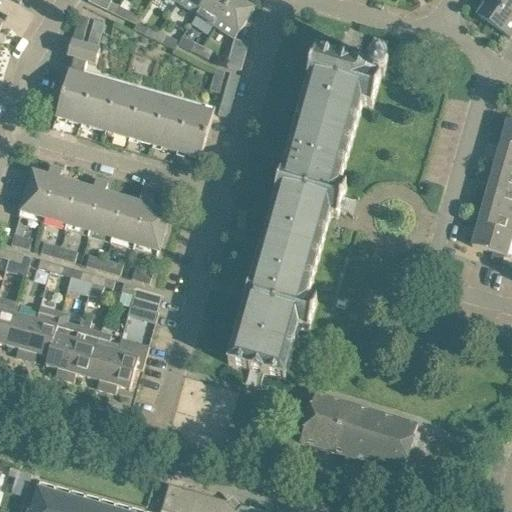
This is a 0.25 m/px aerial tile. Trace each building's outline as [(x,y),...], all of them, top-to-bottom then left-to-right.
[(90,0),(88,4),(116,17),(120,8),(111,4),(112,0),(90,0)] [(206,0),(179,0),(177,4),(196,16),(206,0)] [(215,28),(233,0),(206,0),(196,16),(215,28)] [(254,11),(237,0),(233,0),(215,28),(234,41),(226,68),(241,72),(248,45),(235,41),(254,11)] [(511,0),(488,0),(477,17),(506,36),(511,26),(511,0)] [(116,17),(125,22),(136,27),(141,18),(120,8),(116,17)] [(93,80),(83,77),(87,64),(96,67),(100,53),(96,52),(104,25),(94,22),(86,49),(82,47),(89,21),(79,18),(68,59),(75,61),(71,74),(69,73),(56,119),(80,126),(93,80)] [(144,38),(154,42),(157,34),(148,29),(144,38)] [(154,42),(163,46),(176,53),(180,44),(157,34),(154,42)] [(199,57),(203,49),(194,44),(190,53),(199,57)] [(199,57),(208,62),(212,53),(203,49),(199,57)] [(316,53),(249,290),(228,365),(285,382),(299,331),(309,334),(317,304),(307,301),(331,218),(338,221),(347,189),(340,187),(362,107),(372,110),(381,80),(384,81),(389,65),(373,60),(371,68),(316,53)] [(222,84),(225,74),(216,71),(213,82),(222,84)] [(236,88),(239,78),(230,75),(227,86),(236,88)] [(104,133),(117,87),(93,80),(80,126),(104,133)] [(219,95),(222,84),(213,82),(210,92),(219,95)] [(224,96),(233,99),(236,88),(227,86),(224,96)] [(141,94),(117,87),(104,133),(128,140),(141,94)] [(152,147),(166,101),(141,94),(128,140),(152,147)] [(221,107),(230,109),(233,99),(224,96),(221,107)] [(190,108),(166,101),(152,147),(176,154),(190,108)] [(221,107),(218,117),(227,120),(230,109),(221,107)] [(176,154),(200,161),(215,110),(214,109),(212,114),(190,108),(176,154)] [(511,123),(507,122),(501,143),(511,146),(511,123)] [(511,146),(501,143),(495,164),(511,168),(511,146)] [(511,168),(495,164),(489,185),(511,191),(511,168)] [(49,178),(33,173),(19,219),(42,226),(54,185),(47,183),(49,178)] [(62,187),(54,185),(42,226),(65,233),(79,187),(63,182),(62,187)] [(511,191),(489,185),(484,206),(511,213),(511,191)] [(65,233),(88,240),(100,199),(93,196),(94,191),(79,187),(65,233)] [(107,201),(100,199),(88,240),(111,246),(125,200),(109,196),(107,201)] [(111,246),(134,253),(146,212),(138,210),(140,205),(125,200),(111,246)] [(511,213),(484,206),(478,226),(511,236),(511,213)] [(153,214),(146,212),(134,253),(157,260),(171,214),(154,209),(153,214)] [(472,248),(504,257),(507,258),(511,240),(511,236),(478,226),(472,248)] [(17,228),(14,236),(11,247),(20,250),(23,239),(22,239),(25,230),(17,228)] [(20,250),(28,252),(32,242),(23,239),(20,250)] [(49,258),(52,247),(44,245),(41,256),(49,258)] [(52,247),(49,258),(58,260),(61,250),(52,247)] [(11,253),(3,251),(0,250),(0,259),(9,262),(11,253)] [(58,260),(66,263),(69,252),(61,250),(58,260)] [(66,263),(75,265),(78,255),(69,252),(66,263)] [(11,253),(9,262),(21,266),(24,257),(11,253)] [(86,269),(95,271),(98,260),(89,258),(86,269)] [(106,263),(98,260),(95,271),(103,273),(106,263)] [(50,274),(53,265),(40,262),(38,270),(50,274)] [(103,273),(112,276),(115,265),(106,263),(103,273)] [(53,265),(50,274),(48,282),(60,286),(65,269),(53,265)] [(123,268),(115,265),(112,276),(120,278),(123,268)] [(91,286),(92,286),(94,277),(73,271),(69,287),(88,301),(91,286)] [(144,273),(135,271),(132,282),(141,284),(144,273)] [(141,284),(149,287),(153,275),(144,273),(141,284)] [(92,286),(104,289),(113,292),(115,283),(94,277),(92,286)] [(121,294),(133,297),(136,289),(124,285),(121,294)] [(163,297),(148,292),(136,289),(133,297),(130,308),(138,310),(158,316),(163,297)] [(0,298),(0,345),(7,348),(16,317),(20,305),(0,298)] [(34,322),(16,317),(7,348),(19,351),(16,359),(26,362),(41,308),(39,308),(34,322)] [(46,368),(62,314),(41,308),(26,362),(35,365),(37,357),(48,360),(46,368)] [(70,316),(62,314),(46,368),(58,371),(55,379),(65,382),(80,328),(68,324),(70,316)] [(88,380),(101,334),(80,328),(65,382),(74,384),(76,376),(88,380)] [(112,337),(101,334),(88,380),(99,383),(97,391),(106,393),(117,354),(119,346),(110,344),(112,337)] [(121,340),(119,346),(117,354),(106,393),(116,396),(118,388),(130,392),(136,370),(143,372),(149,348),(121,340)] [(353,468),(355,461),(402,476),(417,427),(315,395),(300,444),(345,458),(343,465),(353,468)] [(16,479),(18,472),(10,470),(8,477),(16,479)] [(169,487),(161,511),(138,511),(40,484),(31,511),(259,511),(250,509),(250,510),(242,507),(237,511),(234,511),(226,503),(169,487)]
